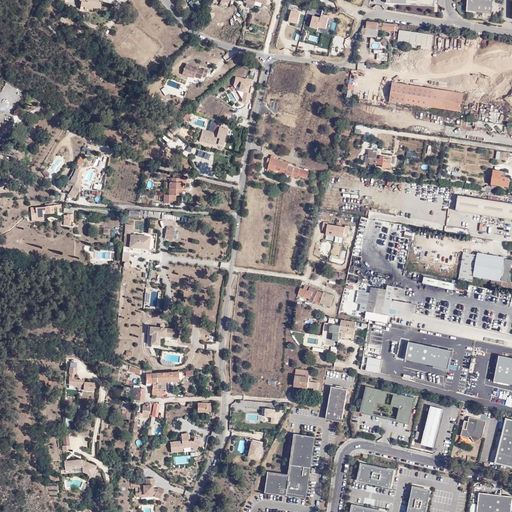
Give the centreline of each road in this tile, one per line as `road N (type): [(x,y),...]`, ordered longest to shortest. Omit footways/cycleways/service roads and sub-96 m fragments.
road 1 (residential): [(266,58),(230,268),(220,360),(227,413),(184,511)]
road 2 (unclassified): [(333,511),(342,455),(354,444),(511,482)]
road 3 (residential): [(458,19),(440,25),(368,15),(343,65),(266,58)]
road 4 (unknown): [(109,511),(108,473),(96,452),(105,396),(98,382)]
road 5 (unclassified): [(266,58),(216,43),(162,0)]
